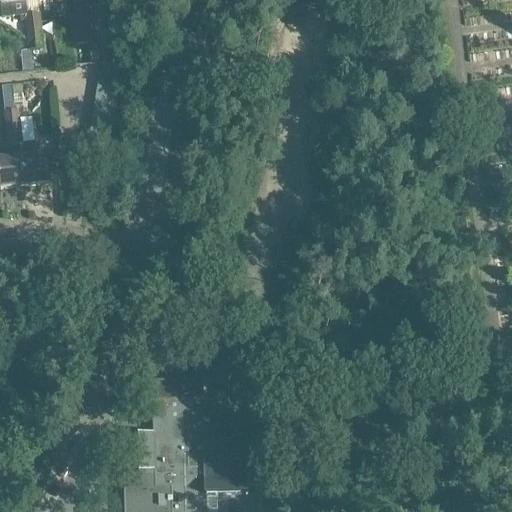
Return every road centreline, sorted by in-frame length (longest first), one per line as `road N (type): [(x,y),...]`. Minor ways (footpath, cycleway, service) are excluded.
road 1 (unclassified): [(59,511),(153,247)]
road 2 (unclassified): [(153,247),(188,94),(194,0)]
road 3 (residential): [(0,241),(153,247)]
